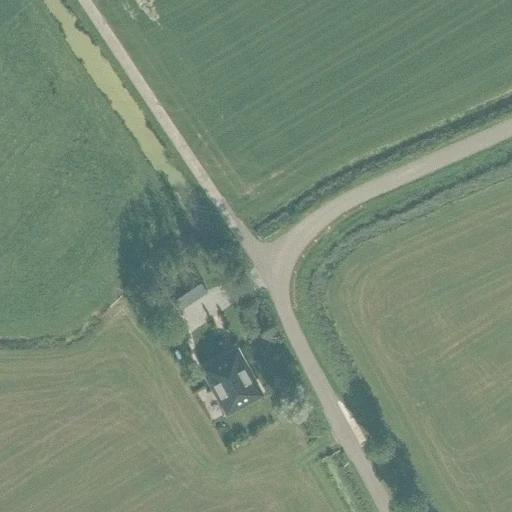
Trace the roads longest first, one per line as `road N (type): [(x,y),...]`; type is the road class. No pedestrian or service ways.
road 1 (unclassified): [(279,271),(245,243),(83,0)]
road 2 (unclassified): [(279,271),(298,240),(330,214),(511,132)]
road 3 (unclassified): [(386,511),(284,316),(279,271)]
